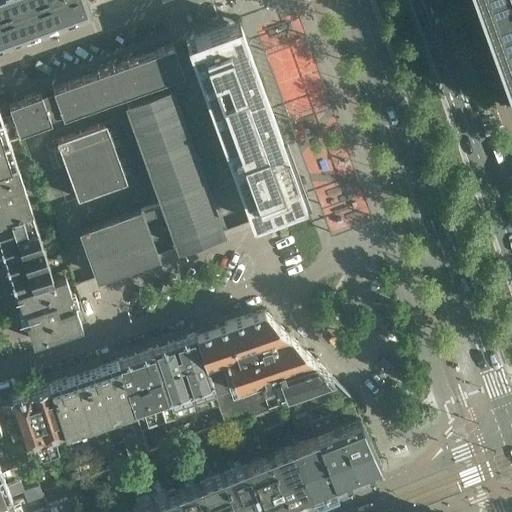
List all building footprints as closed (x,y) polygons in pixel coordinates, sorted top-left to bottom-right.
[(88,0),(0,0),(0,40),(91,9),(88,0)] [(511,0),(494,0),(511,49),(511,0)] [(304,200),(238,20),(186,39),(251,219),(304,200)] [(61,112),(182,69),(173,44),(52,87),(53,88),(40,92),(40,91),(8,103),(17,128),(49,117),(48,116),(61,111),(61,112)] [(155,254),(141,215),(164,207),(178,246),(221,230),(170,87),(127,103),(162,200),(139,208),(138,206),(80,227),(81,228),(98,275),(155,254)] [(0,142),(9,140),(1,116),(0,116),(0,142)] [(124,181),(103,123),(57,140),(77,198),(124,181)] [(0,168),(16,163),(9,140),(0,142),(0,168)] [(0,219),(31,209),(16,163),(0,168),(0,219)] [(0,237),(51,221),(48,212),(33,217),(31,209),(0,219),(0,237)] [(42,243),(40,236),(55,231),(51,221),(0,237),(0,242),(4,255),(42,243)] [(9,272),(62,255),(59,245),(44,250),(42,243),(4,255),(9,272)] [(53,277),(50,269),(65,264),(62,255),(9,272),(15,289),(53,277)] [(81,322),(74,301),(64,273),(53,277),(15,289),(32,339),(81,322)] [(87,320),(79,299),(74,301),(81,322),(87,320)] [(315,359),(293,338),(263,309),(215,326),(225,356),(236,387),(315,359)] [(174,415),(218,399),(227,425),(291,402),(288,391),(296,388),(331,375),(315,359),(236,387),(225,356),(215,326),(151,348),(174,415)] [(174,415),(151,348),(118,359),(133,404),(141,427),(174,415)] [(133,404),(118,359),(100,365),(116,410),(133,404)] [(116,410),(100,365),(83,371),(98,416),(116,410)] [(98,416),(83,371),(66,377),(81,422),(98,416)] [(304,409),(349,392),(331,375),(296,388),(304,409)] [(81,422),(66,377),(48,383),(64,428),(81,422)] [(64,428),(48,383),(29,389),(29,390),(48,447),(61,442),(57,430),(64,428)] [(48,447),(29,390),(10,396),(16,415),(25,441),(32,439),(36,451),(48,447)] [(0,421),(16,415),(10,396),(0,399),(0,421)] [(283,422),(277,407),(253,416),(259,430),(283,422)] [(381,464),(365,428),(360,416),(338,425),(358,473),(379,464),(379,465),(381,464)] [(109,426),(107,419),(93,423),(96,431),(109,426)] [(358,473),(338,425),(315,434),(334,483),(358,473)] [(334,483),(315,434),(291,444),(311,492),(334,483)] [(311,492),(291,444),(268,453),(288,501),(311,492)] [(0,471),(2,470),(22,462),(17,449),(0,455),(0,471)] [(288,501),(268,453),(245,462),(264,511),(288,501)] [(260,511),(264,511),(245,462),(222,472),(238,511),(260,511)] [(0,496),(11,492),(2,470),(0,471),(0,496)] [(238,511),(222,472),(199,481),(211,511),(238,511)] [(95,491),(89,475),(65,484),(71,500),(95,491)] [(211,511),(199,481),(175,490),(184,511),(211,511)] [(74,511),(76,511),(71,500),(65,484),(42,491),(47,506),(47,505),(50,511),(74,511)] [(184,511),(175,490),(152,500),(157,511),(184,511)] [(0,511),(27,511),(22,498),(14,501),(11,492),(0,496),(0,511)] [(157,511),(152,500),(129,509),(130,511),(157,511)]
